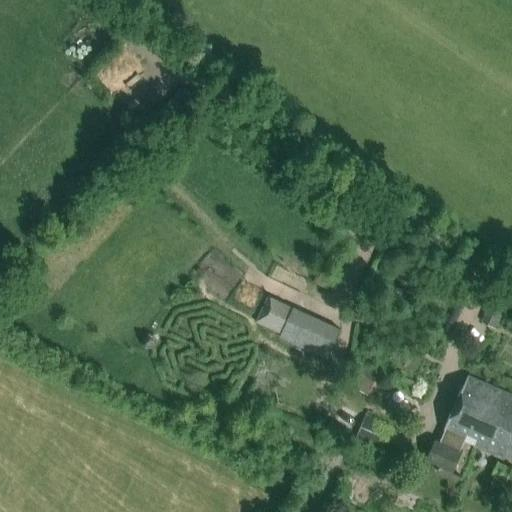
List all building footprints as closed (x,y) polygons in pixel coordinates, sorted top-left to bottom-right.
[(267,297),(255,324),(280,334),(292,307),(267,297)] [(490,304),(482,321),(496,328),(504,311),(490,304)] [(279,337),(327,357),(339,328),(292,307),(280,334),(279,337)] [(358,387),(379,397),(385,385),(363,376),(358,387)] [(511,395),(467,376),(443,432),(439,441),(460,450),(464,441),(504,458),(505,456),(511,458),(511,395)] [(401,457),(408,442),(398,437),(400,431),(365,416),(356,436),(401,457)] [(505,481),(511,468),(497,462),(491,475),(505,481)]
